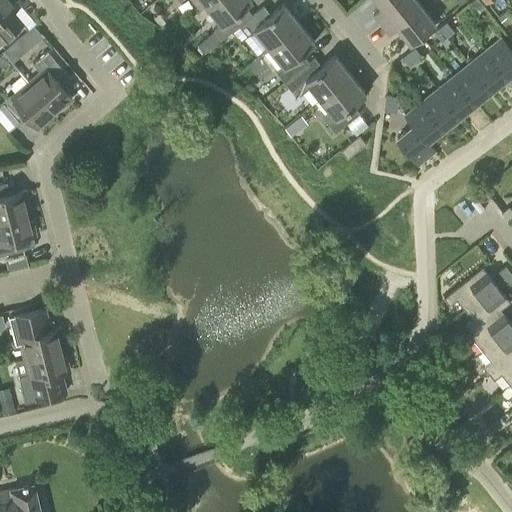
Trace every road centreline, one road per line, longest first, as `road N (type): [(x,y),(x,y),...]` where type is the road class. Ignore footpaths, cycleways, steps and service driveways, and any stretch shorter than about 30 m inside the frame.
road 1 (residential): [(42,0),(115,89),(45,158),(70,268)]
road 2 (residential): [(376,102),(379,72),(318,0)]
